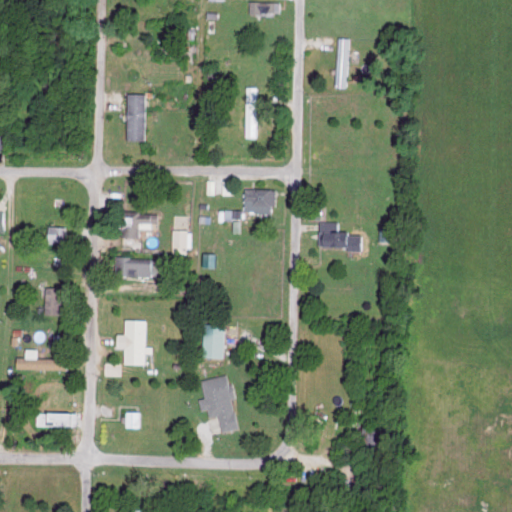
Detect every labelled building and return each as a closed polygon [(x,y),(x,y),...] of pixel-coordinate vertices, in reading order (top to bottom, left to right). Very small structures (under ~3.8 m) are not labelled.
[(279,0),(253,0),(254,11),(279,11),(279,0)] [(350,85),(352,35),(339,35),(338,85),(350,85)] [(260,135),(261,85),(248,84),(246,135),(260,135)] [(149,91),(132,91),(131,137),(149,138),(149,91)] [(209,192),(217,192),(217,178),(210,178),(209,192)] [(237,192),(237,178),(224,178),(224,192),(237,192)] [(248,210),(278,210),(278,188),(249,187),(248,210)] [(0,230),(9,230),(8,207),(0,207),(0,230)] [(244,208),(227,207),(227,217),(244,217),(244,208)] [(218,219),(227,219),(226,208),(218,208),(218,219)] [(125,235),(142,235),(143,226),(155,226),(155,219),(162,220),(162,210),(126,209),(125,235)] [(354,244),(354,248),(369,248),(368,230),(342,230),(342,219),(323,220),(324,244),(354,244)] [(68,225),(50,224),(49,240),(67,241),(68,225)] [(381,240),(400,240),(400,226),(382,225),(381,240)] [(191,251),(192,227),(176,227),(176,251),(191,251)] [(166,274),(166,257),(130,256),(130,273),(166,274)] [(64,285),(47,285),(47,312),(64,312),(64,285)] [(150,361),(150,351),(157,351),(157,344),(151,344),(152,317),(130,317),(130,331),(122,331),(122,345),(128,345),(128,361),(150,361)] [(230,322),(209,321),(208,355),(228,356),(230,322)] [(72,356),(43,356),(43,347),(31,347),(31,355),(23,355),(23,366),(72,367),(72,356)] [(126,360),(108,360),(108,373),(125,374),(126,360)] [(226,429),(243,426),(233,372),(205,378),(209,396),(201,397),(204,408),(212,407),(213,415),(223,413),(226,429)] [(144,425),(144,409),(128,409),(128,425),(144,425)] [(40,410),(39,423),(81,424),(81,411),(40,410)] [(366,438),(360,437),(359,452),(385,453),(386,427),(366,427),(366,438)]
